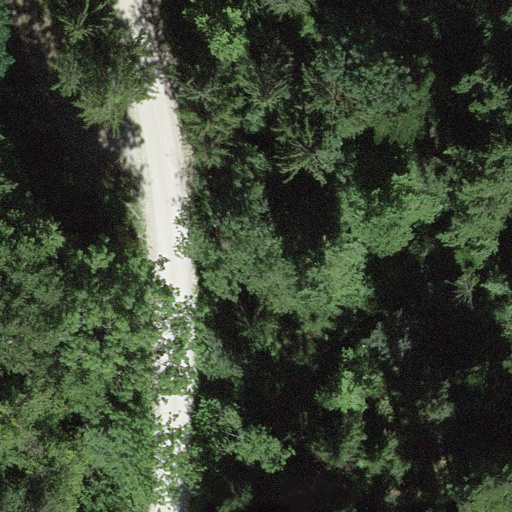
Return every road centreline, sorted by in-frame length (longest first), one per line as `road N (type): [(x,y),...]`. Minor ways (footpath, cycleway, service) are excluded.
road 1 (track): [(226,511),(299,284),(338,70),(335,0)]
road 2 (track): [(165,511),(172,425),(167,246),(122,0)]
